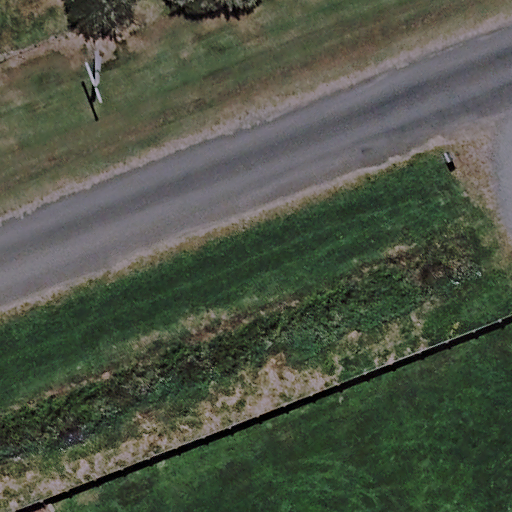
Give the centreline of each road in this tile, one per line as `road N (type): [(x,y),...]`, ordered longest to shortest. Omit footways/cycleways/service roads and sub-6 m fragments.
road 1 (residential): [(511,54),(0,260)]
road 2 (unknown): [(443,81),(511,232)]
